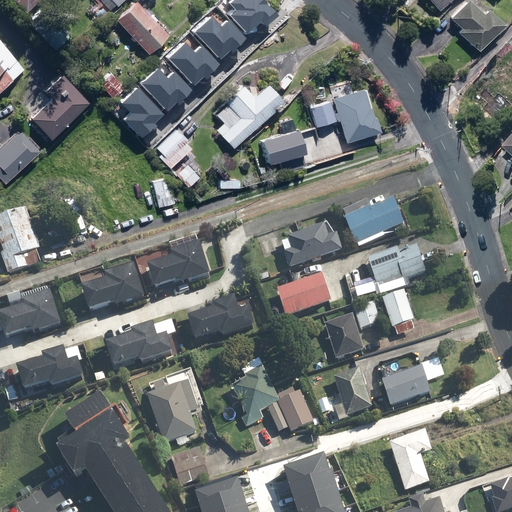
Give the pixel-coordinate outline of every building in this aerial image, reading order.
[(12,0),(24,12),(37,0),(12,0)] [(114,20),(147,54),(167,35),(134,0),(114,20)] [(228,0),(237,9),(230,15),(248,34),(262,21),(266,25),(277,16),(262,0),(228,0)] [(423,0),(433,10),(443,0),(423,0)] [(451,34),(471,52),(496,25),(480,11),(476,15),(460,1),(443,20),(454,29),(451,34)] [(212,17),(196,32),(220,58),(230,49),(232,52),(246,39),(229,21),(222,27),(212,17)] [(51,43),(56,47),(68,36),(53,20),(46,27),(56,38),(51,43)] [(0,88),(23,69),(0,42),(0,88)] [(187,44),(171,59),(195,84),(204,75),(206,77),(220,65),(203,47),(196,53),(187,44)] [(159,69),(143,84),(167,110),(177,101),(179,103),(192,90),(175,72),(168,79),(159,69)] [(53,134),(88,99),(61,72),(46,87),(53,94),(33,114),(53,134)] [(98,83),(112,98),(123,88),(110,72),(98,83)] [(221,136),(234,149),(283,103),(267,86),(254,98),(243,86),(226,103),(240,118),(221,136)] [(163,114),(139,88),(123,103),(133,114),(126,120),(143,138),(156,125),(154,123),(163,114)] [(338,120),(344,142),(378,131),(374,116),(371,117),(368,107),(367,108),(361,89),(330,98),(336,114),(333,115),(335,121),(338,120)] [(309,107),(314,127),(334,121),(328,102),(309,107)] [(17,129),(0,145),(0,172),(6,179),(37,150),(17,129)] [(155,148),(167,161),(187,142),(174,129),(155,148)] [(297,132),(261,142),(268,165),(304,155),(297,132)] [(151,181),(158,207),(174,203),(168,177),(151,181)] [(360,243),(409,224),(400,200),(350,219),(360,243)] [(2,255),(9,274),(42,263),(38,252),(41,250),(28,212),(0,221),(0,239),(5,254),(2,255)] [(298,249),(290,252),(294,265),(347,248),(342,234),(341,235),(333,237),(330,226),(294,237),(298,249)] [(184,283),(212,273),(201,243),(172,253),(174,258),(150,265),(157,287),(182,279),(184,283)] [(373,258),(382,284),(406,276),(408,280),(431,273),(422,247),(404,253),(402,249),(373,258)] [(117,304),(145,295),(135,265),(106,274),(107,279),(83,287),(91,309),(116,300),(117,304)] [(331,298),(322,273),(280,286),(289,312),(331,298)] [(398,327),(401,335),(418,330),(415,322),(418,321),(409,292),(387,299),(396,328),(398,327)] [(32,332),(60,323),(50,293),(21,302),(23,307),(0,314),(0,318),(6,337),(31,329),(32,332)] [(218,308),(190,316),(197,339),(224,331),(225,336),(257,326),(251,309),(241,312),(237,298),(217,304),(218,308)] [(358,308),(364,328),(384,322),(378,302),(358,308)] [(329,324),(341,361),(369,352),(357,316),(329,324)] [(134,334),(106,343),(113,366),(140,358),(142,363),(173,353),(168,335),(157,338),(153,324),(133,331),(134,334)] [(45,357),(17,366),(25,389),(51,381),(53,386),(84,376),(79,358),(69,361),(64,347),(44,353),(45,357)] [(243,414),(248,423),(264,414),(261,409),(281,398),(259,357),(242,366),(247,375),(233,383),(247,411),(243,414)] [(384,383),(392,408),(433,396),(425,370),(384,383)] [(336,380),(348,417),(374,409),(362,372),(336,380)] [(164,442),(166,446),(199,434),(192,415),(201,412),(191,384),(149,399),(161,431),(158,432),(162,443),(164,442)] [(301,391),(278,402),(291,431),(314,421),(301,391)] [(169,511),(127,447),(133,445),(104,397),(66,421),(77,440),(57,454),(78,481),(88,472),(111,511),(169,511)] [(390,441),(405,488),(430,480),(421,453),(432,449),(426,430),(390,441)] [(172,458),(181,487),(210,478),(201,449),(172,458)] [(326,457),(285,469),(291,486),(332,473),(327,456),(326,457)] [(291,486),(290,486),(296,503),(337,490),(332,473),(291,486)] [(491,497),(497,511),(499,511),(511,507),(511,476),(491,485),(495,496),(491,497)] [(239,478),(195,493),(200,507),(243,493),(244,493),(239,478)] [(329,511),(342,508),(337,490),(296,503),(298,511),(329,511)] [(243,493),(200,507),(201,511),(235,511),(248,508),(243,493)] [(411,506),(395,511),(445,511),(440,496),(425,501),(422,493),(408,498),(411,506)]
